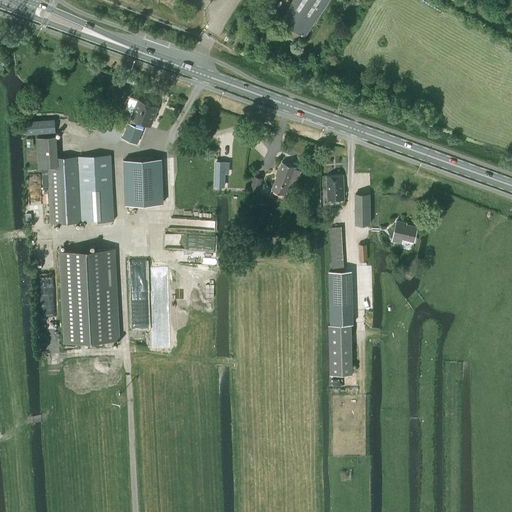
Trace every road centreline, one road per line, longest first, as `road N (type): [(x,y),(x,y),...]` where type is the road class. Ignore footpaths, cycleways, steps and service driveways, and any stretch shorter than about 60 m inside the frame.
road 1 (primary): [(18,4),(511,186)]
road 2 (track): [(135,511),(121,245),(167,208),(173,130),(198,83)]
road 3 (track): [(451,511),(452,370),(481,238),(511,208)]
